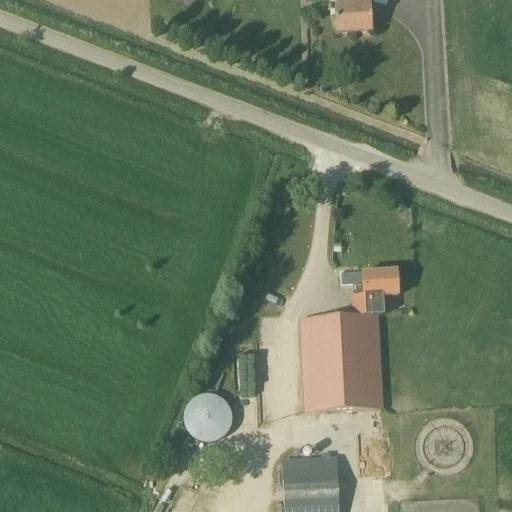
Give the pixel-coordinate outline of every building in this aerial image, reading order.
[(334,10),(337,37),(369,34),(367,7),(362,7),(361,0),(340,0),(341,9),(334,10)] [(299,323),(304,417),(381,413),(376,319),(374,319),(374,300),(397,299),(396,276),(361,277),(362,289),(352,289),(354,320),(299,323)] [(237,402),(254,401),(253,376),(236,377),(237,402)] [(238,411),(238,410),(238,406),(236,401),(234,397),(231,393),(226,390),(222,387),(213,386),(208,387),(204,389),(198,393),(195,397),(192,402),(191,410),(192,418),(194,423),(197,426),(201,429),(205,432),(213,434),(217,434),(222,433),(230,428),(233,425),(236,420),(238,415),(238,411)] [(282,464),(284,511),(337,511),(335,462),(282,464)]
